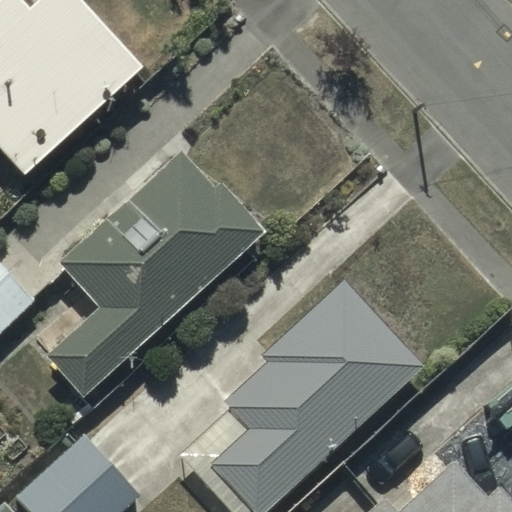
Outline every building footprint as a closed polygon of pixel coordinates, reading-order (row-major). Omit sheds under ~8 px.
[(11,0),(1,0),(0,1),(0,162),(18,182),(137,76),(69,0),(52,0),(30,20),(11,0)] [(44,351),(78,390),(262,227),(218,177),(211,184),(179,148),(56,257),(97,304),(44,351)] [(0,267),(0,341),(37,304),(0,267)] [(170,473),(206,511),(253,511),(417,358),(337,274),(258,349),(264,355),(219,398),(224,403),(175,449),(184,459),(170,473)] [(511,394),(478,423),(498,447),(511,434),(511,394)] [(12,492),(30,511),(110,511),(135,490),(80,429),(12,492)] [(511,511),(511,499),(494,481),(484,490),(450,453),(393,506),(380,492),(358,511),(511,511)]
